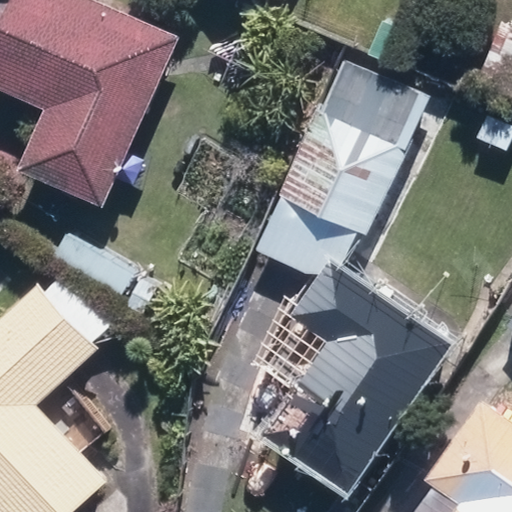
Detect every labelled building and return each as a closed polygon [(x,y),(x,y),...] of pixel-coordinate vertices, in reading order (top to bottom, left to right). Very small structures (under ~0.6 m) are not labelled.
[(185,34),(106,0),(23,0),(0,54),(0,85),(54,109),(29,168),(111,203),(185,34)] [(352,55),(286,193),(373,234),(414,148),(410,146),(435,94),(352,55)] [(465,343),(339,253),(297,312),(334,339),(269,430),(358,493),(465,343)] [(104,346),(48,283),(0,325),(0,511),(76,511),(116,476),(45,398),(104,346)] [(472,504),(467,511),(511,511),(511,412),(478,390),(424,473),(472,504)]
